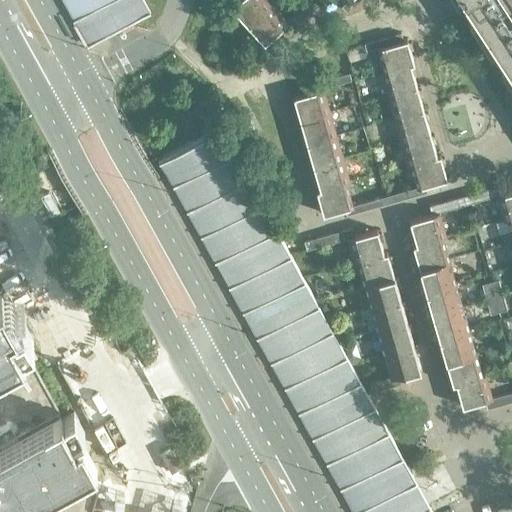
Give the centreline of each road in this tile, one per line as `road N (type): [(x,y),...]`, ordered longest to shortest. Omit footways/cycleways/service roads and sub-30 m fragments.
road 1 (tertiary): [(330,511),(46,0)]
road 2 (tertiary): [(0,15),(275,511)]
